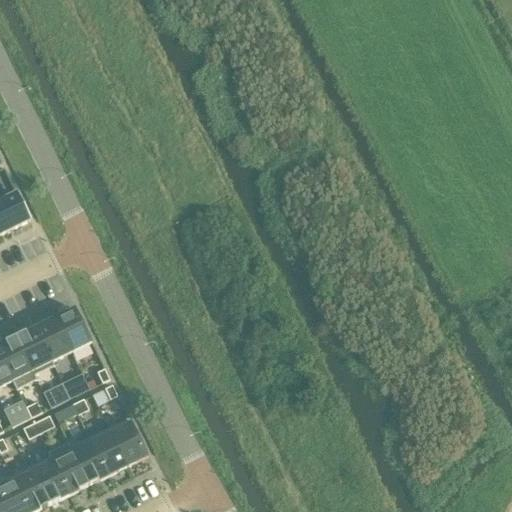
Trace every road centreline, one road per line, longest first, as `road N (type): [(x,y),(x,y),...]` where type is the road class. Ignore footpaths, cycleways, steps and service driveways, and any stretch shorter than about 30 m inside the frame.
road 1 (residential): [(208,484),(91,245)]
road 2 (residential): [(91,245),(0,70)]
